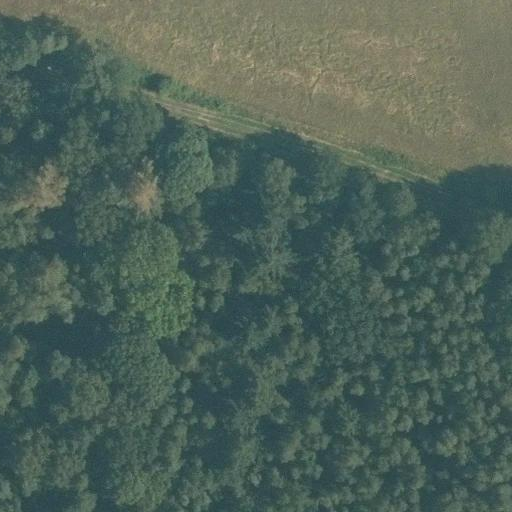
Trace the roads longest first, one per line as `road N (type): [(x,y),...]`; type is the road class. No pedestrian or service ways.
road 1 (track): [(511,214),(91,67)]
road 2 (track): [(91,67),(94,405)]
